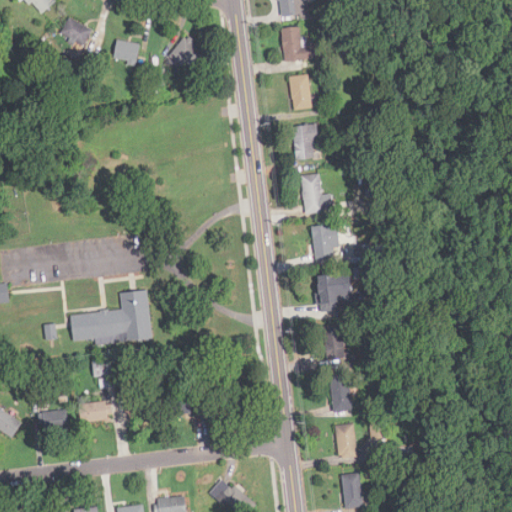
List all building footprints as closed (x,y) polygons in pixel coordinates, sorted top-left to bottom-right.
[(28,0),(39,14),(58,1),(57,0),(28,0)] [(307,0),(279,0),(281,17),(309,14),(307,0)] [(60,35),(84,46),(92,28),(69,17),(60,35)] [(282,28),(284,61),(303,59),(300,26),(282,28)] [(168,54),(182,67),(187,61),(192,66),(205,54),(186,36),(168,54)] [(139,43),(117,38),(113,58),(135,63),(139,43)] [(293,109),(312,107),(309,74),(290,76),(293,109)] [(292,126),(297,160),(315,158),(313,141),(318,140),(316,123),(292,126)] [(302,175),(304,214),(323,212),(320,174),(302,175)] [(315,260),(342,257),(338,224),(311,227),(315,260)] [(321,312),(353,308),(349,272),(317,276),(321,312)] [(8,284),(0,284),(0,303),(9,303),(8,284)] [(152,339),(147,290),(120,293),(121,310),(71,314),(73,341),(95,338),(95,344),(152,339)] [(323,326),(325,357),(343,355),(341,325),(323,326)] [(94,376),(112,375),(110,360),(93,362),(94,376)] [(348,374),(329,376),(334,414),(352,412),(348,374)] [(114,385),(113,376),(99,379),(100,387),(114,385)] [(169,415),(194,412),(192,391),(166,394),(169,415)] [(126,419),(152,419),(152,393),(126,393),(126,419)] [(77,405),(82,424),(104,419),(100,399),(77,405)] [(41,431),(68,427),(65,408),(38,412),(41,431)] [(0,429),(13,437),(22,422),(0,409),(0,429)] [(386,439),(385,420),(370,421),(371,440),(386,439)] [(336,425),(339,458),(357,456),(354,424),(336,425)] [(363,507),(360,473),(342,474),(345,508),(363,507)] [(222,479),(209,494),(223,506),(226,502),(238,511),(248,511),(255,504),(233,486),(231,488),(222,479)] [(156,499),(157,511),(186,511),(185,496),(156,499)]
